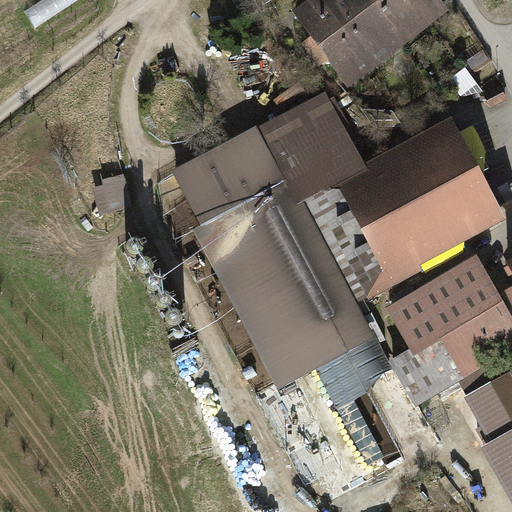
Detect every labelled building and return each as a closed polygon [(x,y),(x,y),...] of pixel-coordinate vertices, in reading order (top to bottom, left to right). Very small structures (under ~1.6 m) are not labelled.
[(38,23),(76,0),(42,0),(29,8),(38,23)] [(206,0),(192,6),(201,27),(256,3),(254,0),(206,0)] [(343,26),(323,0),(301,0),(288,10),(347,90),(375,70),(343,26)] [(323,0),(343,26),(374,4),(370,0),(323,0)] [(406,47),(428,31),(404,0),(370,0),(374,4),(406,47)] [(440,0),(404,0),(428,31),(451,14),(440,0)] [(374,4),(343,26),(375,70),(406,47),(374,4)] [(324,86),(167,167),(198,227),(191,230),(273,388),(371,337),(300,199),(336,181),(365,166),(324,86)] [(336,181),(385,276),(503,215),(499,206),(510,200),(497,175),(486,180),(454,120),(365,166),(336,181)] [(94,189),(98,215),(134,210),(129,175),(103,179),(104,187),(94,189)] [(136,235),(131,235),(127,238),(125,242),(125,246),(127,250),(131,253),(136,253),(140,250),(142,246),(142,241),(140,237),(136,235)] [(146,253),(141,253),(137,256),(135,260),(135,264),(138,268),(142,271),(146,271),(150,268),(153,264),(153,259),(150,255),(146,253)] [(511,288),(500,295),(476,256),(387,310),(394,322),(385,327),(402,355),(388,363),(415,408),(459,382),(479,415),(501,402),(491,363),(511,349),(511,288)] [(156,271),(151,271),(147,274),(145,278),(145,282),(148,286),(152,289),(156,288),(160,286),(163,282),(163,277),(160,273),(156,271)] [(165,288),(160,288),(156,291),(154,295),(154,300),(157,303),(161,306),(166,306),(170,303),(172,299),(172,294),(169,290),(165,288)] [(175,305),(170,305),(166,308),(164,312),(164,317),(167,321),(171,323),(175,323),(179,320),(182,316),(182,312),(179,308),(175,305)] [(398,446),(379,461),(397,485),(417,470),(398,446)]
